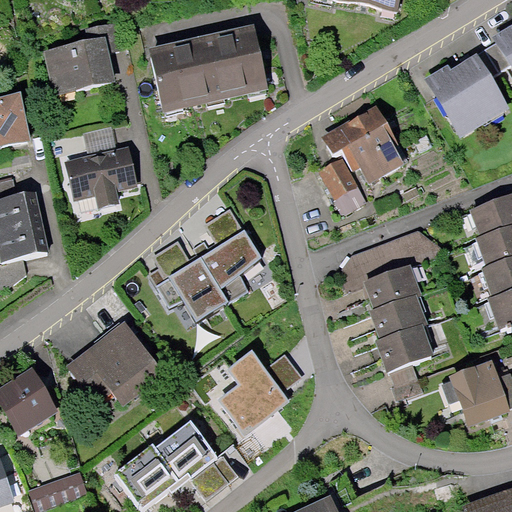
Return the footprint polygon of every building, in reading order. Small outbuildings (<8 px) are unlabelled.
[(408,0),(317,0),(317,2),(405,18),(408,0)] [(261,35),(153,59),(167,117),(274,92),(261,35)] [(108,40),(45,53),(54,99),(117,86),(108,40)] [(511,41),(503,47),(511,63),(511,41)] [(511,116),(482,60),(430,88),(462,147),(511,120),(511,116)] [(27,104),(0,109),(0,157),(37,150),(27,104)] [(412,173),(383,118),(337,142),(366,197),(412,173)] [(133,154),(70,167),(79,208),(102,203),(104,216),(124,212),(121,197),(141,193),(133,154)] [(42,199),(0,206),(0,259),(2,268),(53,258),(42,199)] [(511,199),(469,215),(479,242),(511,230),(511,199)] [(204,231),(169,257),(212,316),(256,284),(247,271),(269,255),(242,218),(211,241),(204,231)] [(511,231),(476,244),(486,272),(511,262),(511,231)] [(511,263),(483,274),(493,302),(511,295),(511,263)] [(366,286),(376,314),(423,297),(413,269),(366,286)] [(511,296),(490,304),(500,332),(511,328),(511,296)] [(371,316),(383,349),(428,333),(417,300),(371,316)] [(130,333),(68,374),(103,428),(166,387),(130,333)] [(425,336),(380,351),(390,380),(435,365),(425,336)] [(494,374),(457,387),(470,426),(507,413),(494,374)] [(37,378),(1,400),(27,442),(63,420),(37,378)] [(2,464),(0,464),(0,511),(14,509),(2,464)] [(29,491),(36,511),(83,497),(76,476),(29,491)] [(511,511),(511,496),(469,511),(511,511)]
